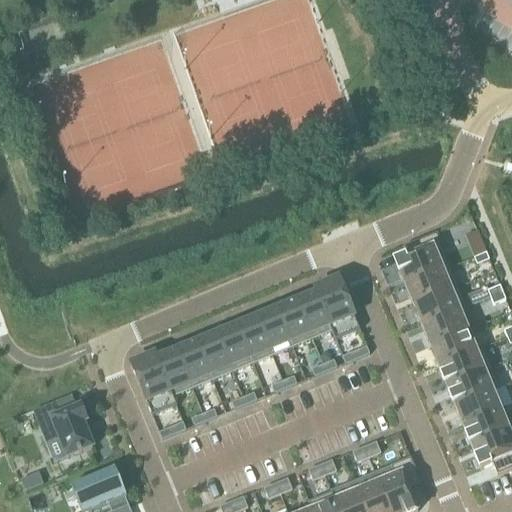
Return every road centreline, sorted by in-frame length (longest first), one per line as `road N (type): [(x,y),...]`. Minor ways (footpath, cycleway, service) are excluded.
road 1 (residential): [(347,250),(102,345),(171,511)]
road 2 (residential): [(347,250),(456,511)]
road 3 (residential): [(511,98),(485,107),(439,208),(347,250)]
